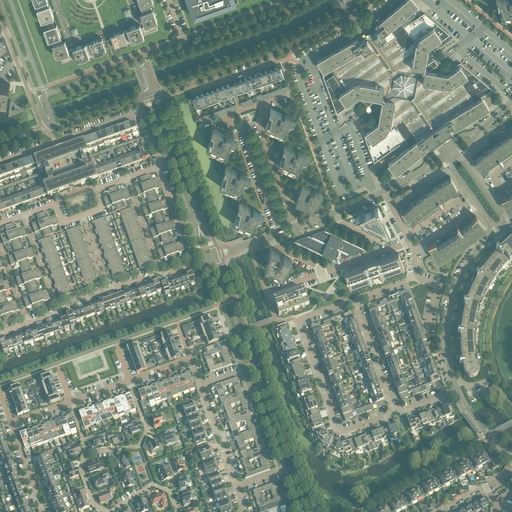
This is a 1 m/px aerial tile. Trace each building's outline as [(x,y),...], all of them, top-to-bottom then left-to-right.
[(47,0),(33,0),(35,6),(36,5),(37,9),(37,10),(41,22),(44,21),(46,28),(44,29),(48,40),(48,42),(51,40),(53,45),(52,45),(57,57),(59,57),(62,64),(76,59),(77,61),(90,56),(89,56),(93,54),(94,55),(106,50),(103,40),(102,38),(95,40),(94,41),(89,42),(89,43),(85,44),(72,48),(74,52),(69,53),(65,40),(62,41),(61,40),(60,37),(61,37),(56,24),(54,25),(52,19),(54,18),(49,5),(47,1),(48,1),(47,0)] [(123,30),(110,35),(112,40),(115,47),(127,43),(127,42),(131,41),(134,40),(144,37),(143,34),(158,29),(155,22),(157,21),(153,8),(152,9),(151,5),(154,3),(152,0),(138,0),(141,8),(142,8),(143,12),(140,13),(145,26),(141,28),(140,24),(127,29),(123,31),(123,30)] [(189,0),(194,17),(237,2),(237,1),(235,2),(234,0),(189,0)] [(476,102),(461,80),(467,76),(459,65),(447,74),(434,72),(428,71),(427,72),(425,74),(423,71),(421,68),(423,66),(425,66),(428,47),(440,38),(433,28),(403,49),(390,29),(418,6),(412,0),(404,0),(400,4),(399,5),(375,25),(378,29),(373,32),(374,34),(373,35),(374,37),(371,39),(369,40),(368,41),(367,39),(365,40),(364,39),(359,42),(358,40),(357,38),(317,60),(324,71),(330,68),(345,89),(339,93),(347,104),(359,95),(378,99),(378,97),(383,94),(384,95),(384,96),(383,96),(383,97),(383,98),(384,98),(384,99),(385,99),(386,99),(387,98),(388,100),(383,103),(381,103),(378,122),(365,131),(373,141),(402,121),(416,141),(388,163),(396,173),(429,147),(441,139),(452,131),(455,129),(489,109),(482,98),(476,102)] [(511,0),(495,0),(497,4),(499,9),(500,9),(501,20),(511,18),(511,0)] [(284,77),(281,68),(280,67),(277,68),(277,67),(276,67),(275,67),(275,68),(275,69),(275,70),(279,79),(284,77)] [(279,79),(275,70),(275,69),(272,70),(272,69),(271,69),(270,69),(270,70),(270,71),(270,72),(273,81),(279,79)] [(273,81),(270,72),(270,71),(267,72),(267,71),(266,71),(265,71),(265,72),(265,73),(268,82),(273,81)] [(265,73),(265,72),(262,73),(261,73),(261,72),(260,72),(260,73),(259,74),(260,74),(260,75),(263,84),(268,82),(265,73)] [(263,84),(260,75),(260,74),(257,75),(256,75),(256,74),(255,74),(255,75),(254,75),(254,76),(255,77),(258,86),(263,84)] [(258,86),(255,77),(254,76),(252,77),(251,77),(251,76),(250,76),(249,77),(249,78),(250,79),(253,88),(258,86)] [(253,88),(250,79),(249,78),(247,79),(246,78),(245,78),(244,79),(244,80),(245,81),(248,90),(253,88)] [(248,90),(245,81),(244,80),(242,81),(241,80),(240,80),(239,80),(239,81),(240,83),(243,92),(248,90)] [(243,92),(240,83),(239,81),(236,83),(236,82),(235,82),(234,82),(234,83),(235,84),(234,85),(238,94),(243,92)] [(0,98),(7,100),(9,85),(9,83),(0,82),(0,98)] [(232,95),(229,86),(229,85),(228,85),(228,84),(227,84),(227,85),(226,85),(226,86),(224,87),(224,88),(227,97),(232,95)] [(219,90),(222,99),(227,97),(224,88),(224,87),(223,87),(223,86),(222,86),(221,87),(221,88),(219,89),(219,90)] [(222,99),(219,90),(219,89),(218,88),(217,88),(216,89),(216,90),(214,91),(214,92),(217,101),(222,99)] [(217,101),(214,92),(214,91),(213,91),(213,90),(212,90),(211,90),(211,91),(211,92),(208,93),(209,94),(212,103),(217,101)] [(212,103),(209,94),(208,93),(208,92),(207,92),(206,92),(206,93),(203,94),(204,96),(207,105),(212,103)] [(207,105),(204,96),(203,94),(202,93),(202,94),(201,94),(201,95),(198,96),(199,97),(202,106),(207,105)] [(202,106),(199,97),(198,96),(198,95),(197,95),(196,96),(196,97),(193,98),(196,108),(202,106)] [(289,128),(296,119),(270,107),(268,118),(269,118),(264,128),(283,137),(288,127),(289,128)] [(138,132),(134,122),(128,124),(132,134),(138,132)] [(132,134),(128,124),(123,126),(126,136),(132,134)] [(511,149),(511,147),(511,124),(507,129),(505,131),(505,130),(499,132),(500,132),(501,135),(496,140),(491,145),(493,147),(491,149),(490,148),(487,151),(484,152),(482,154),(479,157),(476,159),(473,160),(473,161),(484,173),(488,168),(488,167),(498,160),(499,160),(500,161),(499,162),(500,163),(500,164),(501,164),(501,165),(502,165),(503,164),(504,163),(505,163),(505,162),(505,161),(504,161),(504,160),(503,159),(502,160),(501,159),(501,157),(500,156),(511,149)] [(126,136),(123,126),(117,128),(121,138),(126,136)] [(121,138),(117,128),(111,130),(115,140),(121,138)] [(231,149),(237,140),(212,128),(210,139),(211,139),(206,149),(225,158),(230,148),(231,149)] [(115,140),(111,130),(106,132),(110,142),(115,140)] [(110,142),(106,132),(100,134),(104,144),(110,142)] [(104,144),(100,134),(95,136),(98,146),(104,144)] [(98,146),(95,136),(89,138),(93,148),(98,146)] [(93,148),(89,138),(83,140),(87,150),(93,148)] [(87,150),(83,140),(78,142),(79,144),(72,146),(72,144),(62,148),(62,150),(66,159),(82,153),(82,154),(80,155),(81,160),(84,159),(82,154),(88,152),(87,150)] [(302,165),(309,156),(284,145),(282,155),(282,156),(278,166),(297,174),(301,165),(302,165)] [(60,162),(59,161),(56,152),(55,150),(45,154),(46,156),(43,157),(42,154),(42,157),(40,158),(39,156),(34,158),(37,168),(38,170),(43,168),(45,173),(50,172),(48,166),(60,162)] [(148,159),(145,150),(139,152),(143,161),(148,159)] [(143,161),(139,152),(134,154),(137,163),(143,161)] [(137,163),(134,154),(129,156),(132,164),(137,163)] [(132,164),(129,156),(124,158),(127,166),(132,164)] [(37,168),(34,158),(28,160),(32,170),(37,168)] [(127,166),(124,158),(119,159),(122,168),(127,166)] [(122,168),(119,159),(114,161),(117,170),(122,168)] [(32,170),(28,160),(23,162),(26,172),(32,170)] [(117,170),(114,161),(109,163),(112,172),(117,170)] [(26,172),(23,162),(17,164),(21,174),(26,172)] [(97,177),(94,169),(93,166),(87,168),(86,163),(83,164),(85,169),(87,168),(88,169),(71,175),(75,185),(75,186),(86,183),(85,181),(91,179),(92,180),(97,178),(97,177)] [(112,172),(109,163),(104,165),(107,174),(112,172)] [(21,174),(17,164),(11,166),(15,176),(21,174)] [(107,174),(104,165),(99,167),(102,175),(107,174)] [(15,176),(11,166),(6,168),(9,178),(15,176)] [(244,186),(251,177),(236,171),(226,166),(223,176),(224,177),(219,187),(238,196),(243,186),(244,186)] [(102,175),(99,167),(94,169),(97,177),(102,175)] [(9,178),(6,168),(0,170),(4,180),(9,178)] [(69,187),(65,178),(65,176),(53,181),(51,175),(47,177),(48,182),(43,184),(44,186),(47,195),(48,196),(53,194),(52,193),(55,192),(56,194),(57,194),(56,191),(58,190),(59,192),(69,188),(69,187)] [(148,188),(160,183),(158,179),(151,181),(149,175),(144,177),(148,188)] [(148,188),(144,177),(140,179),(142,185),(135,187),(136,192),(148,188)] [(441,202),(440,201),(441,200),(451,193),(458,191),(450,177),(448,179),(445,181),(441,183),(438,184),(436,186),(433,189),(431,191),(430,190),(430,189),(429,188),(428,187),(426,186),(425,185),(424,185),(422,185),(421,185),(419,185),(418,186),(417,186),(415,187),(414,188),(413,189),(411,191),(409,188),(393,197),(399,209),(398,210),(406,224),(406,225),(407,226),(408,226),(409,227),(410,227),(411,227),(412,227),(413,226),(440,207),(441,207),(442,207),(444,206),(444,205),(444,204),(444,203),(442,201),(441,202)] [(157,196),(154,190),(161,188),(160,183),(148,188),(152,198),(157,196)] [(319,204),(323,194),(314,190),(314,192),(313,191),(313,190),(311,189),(310,190),(310,188),(302,185),(299,189),(301,190),(300,193),(301,193),(301,195),(299,194),(295,202),(313,211),(317,203),(319,204)] [(47,195),(44,186),(39,188),(42,197),(47,195)] [(117,199),(129,195),(127,190),(120,193),(118,186),(113,188),(117,199)] [(42,197),(39,188),(34,190),(37,199),(42,197)] [(117,199),(113,188),(108,190),(111,196),(103,199),(105,203),(117,199)] [(152,198),(148,188),(136,192),(138,196),(145,194),(147,200),(152,198)] [(37,199),(34,190),(29,192),(32,200),(37,199)] [(32,200),(29,192),(24,194),(27,202),(32,200)] [(511,193),(508,196),(508,195),(501,198),(509,212),(511,210),(511,209),(511,193)] [(27,202),(24,194),(19,195),(22,204),(27,202)] [(22,204),(19,195),(14,197),(17,206),(22,204)] [(123,201),(130,199),(129,195),(117,199),(121,210),(125,208),(123,201)] [(156,209),(168,204),(166,200),(159,203),(157,196),(152,198),(156,209)] [(17,206),(14,197),(8,199),(11,208),(17,206)] [(156,209),(152,198),(147,200),(149,206),(142,209),(144,213),(156,209)] [(11,208),(8,199),(3,201),(6,210),(11,208)] [(121,210),(117,199),(105,203),(107,207),(114,205),(116,211),(121,210)] [(257,223),(264,215),(239,203),(237,214),(238,214),(233,224),(252,233),(257,223)] [(164,217),(162,211),(169,209),(168,204),(156,209),(160,219),(164,217)] [(386,224),(383,218),(381,214),(381,213),(378,207),(374,208),(372,211),(371,210),(370,210),(365,213),(358,216),(355,218),(388,234),(390,233),(388,229),(388,228),(386,224)] [(134,213),(132,210),(134,210),(133,208),(119,212),(121,218),(134,213)] [(160,219),(156,209),(144,213),(146,217),(153,215),(155,221),(160,219)] [(45,225),(57,220),(55,216),(48,219),(46,212),(41,214),(45,225)] [(123,223),(137,218),(136,216),(135,217),(134,213),(121,218),(123,223)] [(45,225),(41,214),(37,216),(39,222),(32,225),(33,229),(45,225)] [(469,240),(472,238),(475,237),(477,234),(483,229),(486,228),(476,216),(471,221),(471,222),(461,229),(460,229),(459,228),(460,227),(460,225),(459,225),(458,224),(457,224),(456,224),(455,225),(455,226),(455,227),(455,228),(455,229),(456,230),(458,229),(458,230),(458,232),(459,233),(455,236),(451,239),(446,242),(442,244),(438,247),(435,242),(428,245),(432,252),(433,253),(438,263),(468,244),(466,241),(468,240),(469,240)] [(175,225),(174,221),(166,224),(164,217),(160,219),(163,230),(175,225)] [(107,223),(105,218),(92,223),(92,225),(94,224),(95,227),(107,223)] [(137,224),(136,220),(138,220),(137,218),(123,223),(125,228),(137,224)] [(163,230),(160,219),(155,221),(157,227),(150,230),(152,234),(163,230)] [(51,227),(58,225),(57,220),(45,225),(49,235),(54,234),(51,227)] [(26,232),(24,227),(17,230),(15,223),(10,225),(14,236),(26,232)] [(95,233),(109,228),(107,223),(95,227),(96,230),(95,231),(95,233)] [(127,233),(141,228),(140,226),(138,227),(137,224),(125,228),(127,233)] [(14,236),(10,225),(5,227),(8,233),(1,236),(2,240),(14,236)] [(49,235),(45,225),(33,229),(35,233),(42,231),(44,237),(49,235)] [(170,232),(177,230),(175,225),(163,230),(167,240),(172,239),(170,232)] [(80,232),(79,229),(81,229),(80,227),(66,232),(68,237),(80,232)] [(99,237),(111,233),(109,228),(95,233),(96,235),(98,234),(99,237)] [(129,238),(142,233),(141,234),(140,230),(141,230),(141,228),(127,233),(129,238)] [(167,240),(163,230),(152,234),(153,238),(160,236),(162,242),(167,240)] [(366,249),(340,237),(325,230),(324,230),(311,235),(312,235),(311,238),(308,236),(295,240),(295,241),(294,241),(334,260),(335,260),(335,259),(336,260),(348,255),(347,254),(348,252),(352,254),(364,249),(365,249),(366,249)] [(20,239),(27,236),(26,232),(14,236),(18,246),(22,245),(20,239)] [(70,242),(84,237),(83,235),(81,236),(80,232),(68,237),(70,242)] [(113,238),(111,233),(99,237),(100,241),(98,241),(99,243),(113,238)] [(143,239),(142,236),(143,235),(142,233),(129,238),(131,243),(143,239)] [(18,246),(14,236),(2,240),(4,244),(11,242),(13,248),(18,246)] [(54,242),(52,237),(38,242),(39,244),(40,243),(41,246),(54,242)] [(72,247),(84,243),(83,239),(84,239),(84,237),(70,242),(72,247)] [(101,248),(115,243),(113,238),(99,243),(100,245),(101,244),(102,247),(101,248)] [(146,243),(145,241),(144,242),(143,239),(131,243),(132,248),(146,243)] [(171,251),(183,247),(181,242),(174,245),(172,239),(167,240),(171,251)] [(171,251),(167,240),(162,242),(165,248),(158,251),(159,255),(171,251)] [(55,247),(54,242),(41,246),(43,250),(41,250),(42,252),(55,247)] [(74,252),(87,247),(87,245),(85,246),(84,243),(72,247),(74,252)] [(116,248),(115,243),(101,248),(102,250),(103,249),(104,253),(116,248)] [(146,249),(145,246),(147,245),(146,243),(132,248),(134,253),(146,249)] [(496,279),(499,274),(503,269),(507,265),(510,268),(511,266),(511,265),(511,246),(510,244),(509,244),(510,244),(505,248),(504,248),(500,251),(499,249),(498,249),(497,248),(497,251),(496,251),(495,252),(496,253),(497,254),(493,259),(492,259),(488,264),(483,270),(484,270),(481,274),(479,272),(478,272),(477,272),(477,274),(477,275),(476,275),(476,276),(477,276),(479,278),(475,283),(472,290),(469,296),(468,300),(465,300),(464,299),(463,300),(464,302),(463,302),(463,303),(463,304),(464,304),(466,305),(464,311),(462,318),(461,325),(461,330),(459,329),(458,329),(457,330),(458,332),(457,332),(457,333),(458,334),(461,334),(460,338),(460,341),(460,348),(461,355),(462,359),(459,360),(458,360),(458,361),(459,363),(459,364),(460,364),(462,364),(463,367),(464,371),(464,372),(465,374),(465,375),(466,376),(467,376),(468,377),(469,378),(470,378),(472,378),(473,378),(474,377),(476,376),(477,375),(478,374),(478,372),(478,371),(478,370),(478,368),(479,368),(477,361),(476,353),(475,347),(475,341),(476,335),(476,333),(476,327),(477,321),(479,316),(480,309),(481,307),(483,301),(485,296),(488,291),(491,286),(493,284),(496,279)] [(21,257),(33,253),(32,248),(25,251),(22,245),(18,246),(21,257)] [(18,246),(13,248),(15,254),(8,257),(10,261),(21,257),(18,246)] [(57,252),(55,247),(42,252),(42,254),(44,253),(45,257),(57,252)] [(87,253),(86,250),(88,249),(87,247),(74,252),(75,257),(89,252),(87,253)] [(177,253),(184,251),(183,247),(171,251),(175,261),(179,260),(177,253)] [(118,253),(116,248),(104,253),(105,256),(104,256),(105,258),(118,253)] [(150,254),(149,252),(148,252),(146,249),(134,253),(136,258),(150,254)] [(288,269),(292,260),(283,256),(283,257),(282,257),(282,256),(280,255),(280,256),(277,254),(278,253),(271,250),(267,259),(268,260),(264,268),(282,276),(286,268),(288,269)] [(175,261),(171,251),(159,255),(161,259),(168,257),(170,263),(175,261)] [(59,257),(57,252),(45,257),(46,260),(45,261),(45,262),(59,257)] [(89,258),(88,255),(90,254),(89,252),(75,257),(77,262),(89,258)] [(28,260),(35,257),(33,253),(21,257),(25,268),(30,266),(28,260)] [(120,258),(118,253),(105,258),(105,260),(107,259),(108,263),(120,258)] [(398,253),(344,272),(350,288),(404,269),(398,253)] [(150,259),(149,256),(150,255),(150,254),(136,258),(138,264),(150,259)] [(25,268),(21,257),(10,261),(11,266),(18,263),(21,269),(25,268)] [(61,262),(59,257),(45,262),(46,264),(48,264),(49,267),(47,267),(61,262)] [(79,267),(93,262),(92,261),(91,261),(89,258),(77,262),(79,267)] [(122,263),(120,258),(108,263),(109,266),(108,267),(108,268),(122,263)] [(140,269),(154,264),(153,262),(151,262),(150,259),(138,264),(140,269)] [(63,268),(61,262),(47,267),(48,269),(49,269),(51,272),(63,268)] [(93,268),(92,265),(93,264),(93,262),(79,267),(81,273),(93,268)] [(124,269),(122,263),(108,268),(109,270),(110,270),(112,273),(124,269)] [(41,274),(39,269),(32,272),(30,266),(25,268),(29,278),(41,274)] [(29,278),(25,268),(21,269),(23,275),(16,278),(17,282),(29,278)] [(65,273),(63,268),(51,272),(52,275),(50,276),(51,278),(65,273)] [(96,273),(96,271),(94,271),(93,268),(81,273),(83,278),(96,273)] [(126,274),(124,269),(112,273),(113,276),(111,277),(112,279),(126,274)] [(195,282),(191,269),(188,270),(190,274),(187,275),(190,284),(191,284),(195,282)] [(190,284),(187,275),(184,276),(183,272),(180,273),(185,286),(190,284),(190,286),(191,285),(191,284),(190,284)] [(66,278),(65,273),(51,278),(52,279),(53,279),(54,282),(66,278)] [(97,278),(96,275),(97,274),(96,273),(83,278),(85,283),(97,278)] [(185,286),(180,273),(178,274),(180,278),(177,279),(180,288),(181,288),(185,286)] [(35,281),(42,278),(41,274),(29,278),(33,289),(38,287),(35,281)] [(180,288),(177,279),(174,280),(172,276),(170,277),(175,290),(179,288),(180,289),(181,289),(181,288),(180,288)] [(162,290),(157,277),(155,278),(156,282),(153,283),(156,292),(157,292),(162,290)] [(175,290),(170,277),(168,277),(169,281),(166,282),(170,291),(175,290)] [(33,289),(29,278),(17,282),(19,287),(26,284),(28,290),(33,289)] [(68,283),(66,278),(54,282),(55,285),(54,286),(54,287),(68,283)] [(100,283),(99,281),(98,282),(97,278),(85,283),(86,288),(100,283)] [(0,288),(10,285),(8,281),(1,283),(0,280),(0,288)] [(156,292),(153,283),(150,284),(149,280),(147,281),(151,294),(156,292),(156,294),(157,293),(157,292),(156,292)] [(170,291),(166,282),(164,283),(162,280),(160,280),(164,293),(169,292),(170,293),(171,293),(170,291)] [(151,294),(147,281),(144,282),(146,285),(143,286),(146,296),(147,296),(151,294)] [(70,288),(68,283),(54,287),(55,290),(57,289),(58,292),(70,288)] [(146,296),(143,286),(140,287),(139,284),(137,285),(141,298),(146,296),(146,297),(147,297),(147,296),(146,296)] [(4,292),(11,289),(10,285),(0,288),(0,295),(2,300),(6,298),(4,292)] [(141,298),(137,285),(134,285),(136,289),(133,290),(136,299),(137,299),(141,298)] [(48,295),(47,291),(40,293),(38,287),(33,289),(37,299),(48,295)] [(136,299),(133,290),(130,291),(129,287),(126,288),(131,301),(135,300),(136,301),(137,301),(137,299),(136,299)] [(303,287),(273,298),(279,315),(309,305),(303,287)] [(72,293),(70,288),(58,292),(59,295),(58,296),(58,298),(72,293)] [(131,301),(126,288),(124,289),(125,293),(123,294),(126,303),(131,301)] [(37,299),(33,289),(28,290),(30,296),(23,299),(25,303),(37,299)] [(401,300),(410,296),(408,291),(407,291),(407,290),(406,290),(404,291),(405,292),(399,294),(399,293),(395,294),(396,296),(387,299),(389,304),(401,300)] [(126,303),(123,294),(120,295),(118,291),(116,292),(121,305),(125,303),(126,305),(127,304),(126,303)] [(121,305),(116,292),(114,293),(115,296),(112,297),(116,307),(116,306),(121,305)] [(43,302),(50,299),(48,295),(37,299),(40,310),(45,308),(43,302)] [(116,307),(112,297),(109,299),(108,295),(106,296),(110,309),(115,307),(116,308),(117,308),(116,306),(116,307)] [(110,309),(106,296),(104,296),(105,300),(102,301),(105,310),(106,310),(110,309)] [(401,300),(403,305),(412,302),(410,296),(401,300)] [(5,310),(17,306),(16,302),(8,304),(6,298),(2,300),(5,310)] [(105,310),(102,301),(99,302),(98,298),(96,299),(100,312),(105,311),(105,312),(106,312),(106,310),(105,310)] [(40,310),(37,299),(25,303),(26,308),(33,305),(36,311),(40,310)] [(100,312),(96,299),(93,300),(95,304),(92,305),(95,314),(96,314),(100,312)] [(369,311),(377,308),(389,304),(387,299),(379,302),(380,305),(376,306),(375,303),(370,305),(370,304),(367,304),(367,305),(367,306),(369,311)] [(95,314),(92,305),(89,306),(88,302),(85,303),(90,316),(95,314),(95,316),(96,315),(96,314),(95,314)] [(413,307),(412,302),(403,305),(405,310),(413,307)] [(90,316),(85,303),(83,304),(85,307),(82,308),(85,318),(86,317),(90,316)] [(12,313),(19,310),(17,306),(5,310),(9,321),(14,319),(12,313)] [(85,318),(82,308),(79,309),(78,306),(75,307),(80,320),(85,318),(85,319),(86,319),(86,317),(85,318)] [(80,320),(75,307),(73,307),(74,311),(72,312),(75,321),(76,321),(80,320)] [(415,312),(413,307),(405,310),(406,315),(405,315),(405,316),(415,312)] [(377,308),(369,311),(370,316),(379,313),(377,308)] [(76,321),(75,321),(72,312),(69,313),(67,309),(65,310),(71,326),(75,325),(75,323),(76,323),(76,321)] [(9,321),(5,310),(0,312),(0,317),(2,316),(4,323),(9,321)] [(345,320),(354,317),(354,316),(352,311),(351,311),(350,311),(348,311),(349,313),(343,314),(344,318),(341,319),(340,316),(331,319),(333,324),(345,320)] [(417,317),(415,312),(405,316),(407,321),(417,317)] [(381,318),(379,313),(370,316),(372,321),(381,318)] [(70,328),(65,315),(62,315),(64,319),(61,320),(64,330),(65,329),(70,328)] [(210,316),(198,321),(200,327),(212,323),(210,316)] [(345,320),(347,325),(356,322),(354,317),(345,320)] [(374,327),(386,322),(384,317),(381,318),(372,321),(374,327)] [(419,322),(417,317),(407,321),(408,326),(410,325),(419,322)] [(59,331),(54,318),(52,319),(54,323),(51,324),(54,333),(55,333),(59,331)] [(64,330),(61,320),(58,321),(57,318),(54,318),(59,331),(64,330),(64,331),(65,331),(65,329),(64,330)] [(312,332),(321,328),(321,329),(333,324),(331,319),(323,322),(324,325),(320,326),(319,323),(314,325),(314,324),(311,325),(311,326),(312,331),(312,332)] [(54,333),(51,324),(48,325),(47,321),(44,322),(49,335),(53,333),(54,335),(55,334),(55,333),(54,333)] [(49,335),(44,322),(42,323),(43,327),(41,328),(44,337),(49,335)] [(357,327),(356,322),(347,325),(349,330),(357,327)] [(376,332),(387,328),(386,322),(374,327),(376,332)] [(421,327),(419,322),(410,325),(412,330),(421,327)] [(212,323),(200,327),(202,333),(214,329),(212,323)] [(291,335),(289,331),(290,330),(288,323),(277,327),(278,330),(276,330),(278,335),(277,335),(278,339),(279,338),(279,339),(291,335)] [(44,337),(41,328),(38,329),(36,325),(34,326),(39,339),(43,337),(44,338),(45,338),(44,337)] [(39,339),(34,326),(32,326),(33,330),(30,331),(34,340),(39,339)] [(359,332),(357,327),(349,330),(351,335),(359,332)] [(423,332),(421,327),(412,330),(414,335),(423,332)] [(312,332),(314,337),(323,333),(321,329),(321,328),(312,332)] [(389,333),(387,328),(376,332),(378,337),(389,333)] [(28,342),(24,329),(22,330),(23,334),(20,335),(23,344),(24,344),(28,342)] [(34,340),(30,331),(27,332),(26,329),(24,329),(28,342),(33,341),(34,342),(35,342),(34,340)] [(214,329),(202,333),(205,339),(206,339),(206,338),(216,335),(214,329)] [(172,336),(170,331),(160,334),(162,339),(162,340),(172,336)] [(23,344),(20,335),(17,336),(16,332),(14,333),(18,346),(23,344),(23,346),(25,345),(24,344),(23,344)] [(361,337),(359,332),(351,335),(352,340),(361,337)] [(425,337),(423,332),(414,335),(416,341),(425,337)] [(18,346),(14,333),(11,334),(13,338),(10,339),(13,348),(14,348),(18,346)] [(325,339),(323,333),(314,337),(316,342),(325,339)] [(380,342),(391,338),(389,333),(378,337),(380,342)] [(219,341),(216,335),(206,338),(206,339),(208,345),(219,341)] [(295,343),(293,339),(292,339),(291,335),(279,339),(280,340),(282,339),(283,343),(281,343),(282,348),(295,343)] [(13,348),(10,339),(7,340),(6,336),(3,337),(8,350),(13,348),(13,350),(14,349),(14,348),(13,348)] [(162,340),(162,339),(161,340),(163,345),(163,346),(165,345),(174,342),(172,336),(162,340)] [(8,350),(3,337),(1,337),(3,341),(0,342),(0,343),(4,355),(5,354),(4,351),(8,350)] [(363,342),(361,337),(352,340),(354,345),(363,342)] [(393,343),(391,338),(380,342),(381,347),(390,344),(393,343)] [(327,344),(325,339),(316,342),(318,347),(327,344)] [(427,345),(425,339),(416,342),(418,348),(427,345)] [(126,347),(128,352),(129,352),(140,348),(138,342),(126,347)] [(176,347),(174,342),(165,345),(167,350),(176,347)] [(365,347),(363,342),(354,345),(356,350),(365,347)] [(297,352),(295,348),(296,347),(295,343),(282,348),(284,352),(286,351),(287,354),(285,355),(285,356),(297,352)] [(229,355),(225,346),(219,348),(218,344),(213,346),(218,359),(229,355)] [(328,349),(327,344),(318,347),(320,352),(328,349)] [(392,349),(390,344),(381,347),(383,352),(392,349)] [(427,345),(418,348),(416,349),(417,354),(429,350),(427,345)] [(218,359),(213,346),(206,348),(207,352),(203,354),(207,363),(218,359)] [(178,352),(176,347),(167,350),(165,351),(167,356),(178,352)] [(367,352),(365,347),(356,350),(358,355),(367,352)] [(129,352),(131,357),(142,353),(140,348),(129,352)] [(330,354),(328,349),(320,352),(322,357),(330,354)] [(431,355),(429,350),(417,354),(419,359),(431,355)] [(397,355),(396,351),(393,352),(393,351),(384,354),(386,359),(397,355)] [(167,356),(169,362),(181,357),(179,352),(178,352),(167,356)] [(301,360),(300,356),(298,356),(297,352),(285,356),(286,357),(288,356),(289,360),(287,360),(288,365),(301,360)] [(369,358),(367,352),(358,355),(360,361),(369,358)] [(142,353),(131,357),(133,362),(144,359),(142,353)] [(332,359),(330,354),(322,357),(323,362),(332,359)] [(232,365),(229,355),(218,359),(221,369),(232,365)] [(399,360),(397,355),(386,359),(388,364),(399,360)] [(433,360),(431,355),(419,359),(422,358),(424,363),(433,360)] [(144,359),(133,362),(135,368),(146,364),(144,359)] [(221,369),(218,359),(207,363),(210,373),(221,369)] [(334,364),(332,359),(323,362),(325,367),(337,363),(334,364)] [(371,365),(369,360),(369,359),(360,362),(362,368),(371,365)] [(303,369),(301,365),(303,364),(301,360),(288,365),(290,369),(292,368),(293,372),(291,372),(292,373),(303,369)] [(401,366),(399,360),(388,364),(389,369),(398,366),(398,367),(401,366)] [(434,365),(433,360),(424,363),(426,368),(434,365)] [(339,368),(337,363),(325,367),(327,372),(336,369),(339,368)] [(135,368),(137,373),(148,369),(146,364),(135,368)] [(373,370),(371,365),(362,368),(364,373),(373,370)] [(436,370),(434,365),(426,368),(428,373),(436,370)] [(400,371),(398,367),(398,366),(389,369),(391,375),(400,371)] [(307,377),(306,373),(305,373),(303,369),(292,373),(292,374),(294,373),(295,377),(293,377),(295,382),(307,377)] [(330,379),(341,375),(339,370),(337,371),(328,374),(328,375),(328,374),(330,379)] [(363,379),(375,375),(373,370),(364,373),(361,374),(363,379)] [(438,375),(436,370),(428,373),(429,378),(438,375)] [(189,390),(182,371),(180,372),(180,373),(182,375),(178,377),(183,392),(189,390)] [(195,388),(189,372),(184,374),(185,372),(184,371),(182,371),(189,390),(195,388)] [(402,377),(400,371),(391,375),(393,380),(402,377)] [(51,374),(40,378),(42,383),(53,379),(51,374)] [(178,394),(171,375),(169,376),(169,377),(171,379),(166,381),(172,396),(178,394)] [(183,392),(178,377),(173,378),(173,376),(174,376),(173,375),(171,375),(178,394),(183,392)] [(340,381),(340,380),(339,377),(341,376),(341,375),(330,379),(332,385),(340,381)] [(376,380),(375,375),(363,379),(365,384),(376,380)] [(431,383),(440,380),(438,375),(429,378),(431,383)] [(240,387),(237,377),(226,381),(229,391),(240,387)] [(309,386),(308,382),(309,381),(307,377),(295,382),(296,386),(298,385),(299,388),(297,389),(298,390),(309,386)] [(404,382),(402,377),(393,380),(395,385),(404,382)] [(41,383),(43,389),(54,385),(52,380),(53,379),(42,383),(41,383)] [(166,398),(159,379),(158,380),(158,382),(160,383),(155,385),(161,400),(166,398)] [(172,396),(166,381),(162,382),(162,380),(161,379),(159,379),(166,398),(172,396)] [(378,385),(376,380),(365,384),(367,389),(370,388),(378,385)] [(440,380),(431,383),(419,387),(421,393),(430,390),(429,387),(432,385),(433,388),(439,387),(439,388),(441,387),(442,387),(442,386),(440,380)] [(229,391),(226,381),(215,385),(218,395),(229,391)] [(342,387),(340,381),(332,385),(334,390),(342,387)] [(406,387),(404,382),(395,385),(397,390),(406,387)] [(155,403),(148,383),(146,384),(146,386),(148,387),(144,389),(149,405),(155,403)] [(161,400),(155,385),(151,386),(151,384),(150,383),(148,383),(155,403),(161,400)] [(11,395),(10,394),(21,390),(19,385),(7,389),(10,395),(11,395)] [(54,385),(43,389),(45,394),(56,390),(54,385)] [(380,390),(378,385),(370,388),(371,393),(380,390)] [(313,394),(312,390),(311,390),(309,386),(298,390),(298,391),(300,390),(301,394),(299,394),(301,399),(313,394)] [(243,396),(241,390),(240,387),(229,391),(232,400),(234,399),(243,396)] [(344,392),(343,390),(342,387),(334,390),(335,395),(344,392)] [(407,392),(406,387),(397,390),(399,395),(407,392)] [(409,397),(408,394),(411,393),(413,396),(421,393),(419,387),(407,392),(399,395),(401,400),(401,401),(402,401),(404,400),(404,399),(409,397)] [(149,405),(144,389),(140,390),(140,389),(137,389),(138,390),(141,401),(140,401),(142,409),(146,407),(147,406),(149,405)] [(10,394),(11,395),(12,400),(23,396),(21,390),(10,394)] [(56,390),(45,394),(47,399),(58,396),(56,390)] [(382,395),(380,390),(371,393),(373,398),(382,395)] [(232,400),(229,391),(218,395),(221,404),(223,404),(223,403),(232,400)] [(136,410),(130,394),(125,395),(126,393),(125,392),(123,393),(130,412),(136,410)] [(346,396),(344,392),(335,395),(337,400),(346,397),(346,396)] [(130,412),(123,393),(121,393),(121,395),(123,396),(118,398),(124,414),(130,412)] [(315,403),(314,399),(315,398),(313,394),(301,399),(302,403),(304,402),(305,405),(303,406),(304,407),(315,403)] [(248,405),(245,395),(243,396),(234,399),(237,409),(248,405)] [(350,401),(349,395),(346,396),(346,397),(337,400),(339,405),(350,401)] [(375,403),(384,400),(382,395),(373,398),(375,403)] [(23,396),(12,400),(14,405),(25,401),(23,396)] [(49,405),(60,401),(58,396),(47,399),(49,405)] [(124,414),(118,398),(114,399),(114,397),(114,396),(112,397),(118,416),(124,414)] [(118,416),(112,397),(110,397),(110,399),(112,400),(107,402),(113,418),(118,416)] [(237,409),(234,399),(232,400),(223,403),(223,404),(221,404),(220,404),(221,407),(224,406),(226,413),(237,409)] [(113,418),(107,402),(103,404),(103,401),(102,400),(100,401),(107,420),(113,418)] [(386,406),(384,401),(384,400),(375,403),(363,407),(365,413),(374,410),(373,407),(376,405),(377,409),(382,407),(383,408),(385,407),(386,407),(386,406)] [(25,401),(14,405),(16,410),(27,407),(25,401)] [(107,420),(100,401),(98,401),(99,403),(100,404),(96,406),(102,422),(107,420)] [(197,407),(196,403),(193,405),(192,401),(182,404),(184,411),(197,407)] [(352,406),(350,401),(339,405),(341,410),(352,406)] [(319,411),(318,407),(317,407),(315,403),(304,407),(304,408),(306,407),(307,411),(305,411),(307,416),(319,411)] [(102,422),(96,406),(91,408),(92,405),(91,404),(89,405),(96,424),(102,422)] [(454,417),(450,404),(445,406),(446,407),(441,408),(446,420),(447,419),(446,417),(449,416),(450,418),(454,417)] [(96,424),(89,405),(87,405),(87,407),(89,408),(85,410),(90,426),(96,424)] [(251,414),(248,405),(237,409),(240,418),(250,414),(250,415),(251,414)] [(351,412),(354,411),(352,406),(341,410),(343,415),(351,412)] [(15,411),(17,416),(29,412),(27,407),(16,410),(15,411)] [(197,414),(195,411),(198,410),(197,407),(184,411),(187,418),(197,414)] [(357,416),(365,413),(363,407),(354,411),(351,412),(343,415),(345,420),(345,421),(346,421),(348,420),(348,419),(353,417),(352,414),(355,413),(357,416)] [(446,420),(441,408),(437,410),(437,409),(433,410),(437,423),(441,421),(441,419),(444,418),(445,420),(446,420)] [(240,418),(237,409),(226,413),(229,422),(239,418),(240,418)] [(90,426),(85,410),(81,411),(81,410),(78,411),(84,428),(90,426)] [(437,423),(433,410),(428,412),(429,413),(425,415),(429,426),(430,426),(429,424),(432,422),(433,424),(437,423)] [(321,420),(320,416),(321,415),(319,411),(307,416),(308,420),(310,419),(312,422),(310,423),(310,424),(321,420)] [(76,431),(71,415),(66,417),(66,414),(67,414),(66,413),(64,414),(71,433),(76,431)] [(166,421),(163,413),(152,417),(154,422),(155,425),(154,425),(155,429),(161,427),(160,423),(166,421)] [(71,433),(64,414),(62,415),(62,416),(64,418),(59,419),(65,435),(71,433)] [(189,425),(202,420),(201,417),(198,418),(197,414),(187,418),(189,425)] [(253,424),(250,415),(250,414),(240,418),(239,418),(242,428),(253,424)] [(429,426),(425,415),(420,416),(420,415),(416,416),(420,429),(424,427),(424,425),(427,424),(428,426),(429,426)] [(420,429),(416,416),(412,418),(412,419),(407,421),(411,432),(413,432),(412,430),(415,428),(416,430),(420,429)] [(65,435),(59,419),(55,421),(55,419),(55,418),(54,417),(52,418),(59,437),(65,435)] [(59,437),(52,418),(50,419),(51,420),(52,422),(48,423),(54,439),(59,437)] [(242,428),(239,418),(229,422),(228,422),(231,432),(242,428)] [(202,420),(189,425),(192,432),(203,427),(202,424),(203,423),(202,420)] [(326,428),(324,424),(323,424),(321,420),(310,424),(310,425),(312,424),(313,428),(311,428),(313,433),(326,428)] [(54,439),(48,423),(44,425),(44,423),(43,421),(41,422),(48,441),(54,439)] [(48,441),(41,422),(39,423),(39,424),(41,426),(37,427),(42,443),(48,441)] [(142,431),(141,429),(139,423),(133,426),(132,422),(123,425),(126,431),(129,430),(129,432),(130,431),(132,435),(141,431),(142,431)] [(257,433),(253,424),(242,428),(246,437),(247,436),(257,433)] [(42,443),(37,427),(32,429),(33,427),(32,425),(30,426),(37,445),(42,443)] [(37,445),(30,426),(28,427),(28,428),(30,430),(25,431),(31,447),(37,445)] [(398,437),(394,426),(389,427),(389,426),(385,428),(389,440),(393,439),(394,439),(397,438),(398,437)] [(194,438),(207,434),(206,431),(205,431),(203,427),(192,432),(194,438)] [(246,437),(242,428),(231,432),(235,441),(236,440),(246,437)] [(327,437),(326,433),(327,432),(326,428),(313,433),(314,437),(316,436),(318,441),(319,440),(320,442),(318,443),(319,444),(327,437)] [(389,440),(385,428),(380,429),(381,430),(376,432),(381,443),(381,441),(384,440),(385,442),(389,440)] [(31,447),(25,431),(22,433),(21,431),(19,432),(19,433),(25,449),(31,447)] [(105,444),(103,439),(106,438),(104,432),(98,434),(99,437),(93,440),(92,440),(95,447),(104,444),(105,444)] [(167,446),(177,442),(175,434),(170,436),(169,432),(163,435),(167,446)] [(261,442),(258,432),(257,433),(247,436),(250,446),(261,442)] [(381,443),(376,432),(372,433),(372,432),(368,434),(373,450),(378,449),(376,443),(379,442),(380,444),(381,443)] [(124,441),(121,434),(114,437),(112,433),(107,435),(109,441),(112,440),(114,445),(124,441)] [(206,442),(205,438),(208,437),(207,434),(194,438),(196,445),(206,442)] [(373,450),(368,434),(363,435),(364,436),(359,438),(364,449),(363,447),(367,446),(369,452),(373,450)] [(250,446),(247,436),(246,437),(236,440),(239,450),(250,446)] [(330,451),(336,439),(332,437),(331,438),(327,437),(319,444),(320,445),(321,443),(323,445),(322,445),(327,447),(326,449),(330,451)] [(364,449),(359,438),(355,439),(355,438),(351,440),(355,452),(359,451),(359,449),(362,448),(363,450),(364,449)] [(342,455),(343,444),(339,442),(340,441),(336,439),(330,451),(334,453),(335,451),(339,453),(341,453),(341,455),(342,455)] [(355,452),(351,440),(346,441),(347,443),(343,444),(342,455),(343,455),(343,453),(345,453),(346,454),(350,452),(351,454),(355,452)] [(164,451),(161,444),(158,446),(156,441),(148,444),(152,455),(164,451)] [(265,451),(261,442),(250,446),(254,455),(263,451),(263,452),(265,451)] [(200,455),(213,450),(212,447),(209,448),(207,444),(197,448),(200,455)] [(75,456),(82,454),(79,445),(70,448),(69,445),(62,447),(65,453),(69,452),(70,456),(75,455),(75,456)] [(254,455),(250,446),(239,450),(243,459),(252,455),(254,455)] [(9,453),(8,448),(0,451),(0,456),(0,457),(9,453)] [(212,458),(211,455),(214,454),(213,450),(200,455),(202,462),(212,458)] [(267,461),(263,452),(263,451),(254,455),(252,455),(256,465),(267,461)] [(47,461),(46,456),(48,455),(47,452),(36,456),(37,459),(36,459),(38,465),(47,461)] [(11,458),(9,453),(0,457),(2,462),(11,458)] [(501,463),(494,458),(491,456),(489,458),(487,454),(485,455),(484,453),(481,454),(481,453),(478,455),(478,456),(477,456),(482,465),(487,462),(488,463),(489,463),(493,470),(498,467),(501,463)] [(256,465),(252,455),(243,459),(241,459),(245,468),(256,465)] [(130,468),(126,456),(122,457),(122,459),(121,459),(118,460),(117,460),(117,461),(116,461),(116,462),(116,463),(116,464),(117,464),(117,465),(118,465),(119,465),(120,465),(122,472),(127,470),(126,469),(130,468)] [(482,465),(477,456),(476,457),(476,456),(473,458),(474,458),(471,459),(473,462),(470,463),(475,470),(478,469),(477,468),(482,465)] [(13,463),(11,458),(2,462),(3,465),(1,466),(2,468),(13,463)] [(218,464),(217,461),(214,462),(212,458),(202,462),(205,469),(218,464)] [(186,470),(182,459),(171,463),(173,469),(176,468),(178,472),(186,470)] [(100,470),(97,463),(99,463),(97,460),(90,463),(91,466),(87,467),(90,474),(100,470)] [(49,466),(47,461),(38,465),(40,470),(49,466)] [(270,470),(267,461),(256,465),(259,474),(270,470)] [(475,470),(470,463),(468,464),(467,462),(465,463),(464,462),(462,464),(461,465),(466,474),(471,471),(471,472),(475,470)] [(15,469),(13,463),(2,468),(1,468),(3,473),(15,469)] [(79,475),(77,468),(75,469),(73,464),(67,466),(69,471),(68,471),(71,478),(79,475)] [(219,471),(218,468),(219,467),(218,464),(205,469),(207,476),(217,472),(219,471)] [(259,474),(256,465),(245,468),(247,476),(244,477),(245,479),(259,474)] [(466,474),(461,465),(460,466),(460,465),(457,466),(457,467),(455,468),(456,470),(454,472),(458,479),(462,477),(461,476),(466,474)] [(51,472),(49,466),(40,470),(42,475),(51,472)] [(162,482),(173,478),(169,467),(158,471),(162,482)] [(15,469),(3,473),(5,478),(17,474),(15,469)] [(458,479),(454,472),(452,473),(451,470),(448,472),(448,471),(446,473),(445,474),(450,483),(454,480),(455,481),(458,479)] [(53,477),(51,472),(42,475),(44,480),(53,477)] [(108,484),(106,478),(109,477),(107,472),(101,474),(102,477),(93,480),(96,488),(108,484)] [(134,485),(132,480),(132,479),(135,478),(132,472),(129,473),(130,474),(122,477),(123,480),(121,480),(120,482),(121,483),(122,484),(124,483),(126,488),(134,485)] [(223,478),(222,475),(219,476),(217,472),(207,476),(210,482),(223,478)] [(450,483),(445,474),(444,474),(443,474),(441,475),(441,476),(439,477),(440,479),(438,481),(442,488),(445,486),(445,485),(450,483)] [(18,481),(16,476),(7,479),(9,484),(18,481)] [(191,484),(188,476),(177,480),(180,487),(179,488),(180,491),(186,489),(185,486),(191,484)] [(55,482),(53,477),(44,480),(45,485),(55,482)] [(222,486),(221,482),(224,481),(223,478),(210,482),(212,489),(222,486)] [(442,488),(438,481),(436,482),(435,479),(432,481),(432,480),(429,482),(428,483),(433,491),(438,489),(439,490),(442,488)] [(18,481),(9,484),(7,485),(8,490),(20,486),(18,481)] [(57,487),(55,482),(45,485),(47,490),(57,487)] [(278,492),(275,483),(264,487),(267,496),(278,492)] [(433,491),(428,483),(427,483),(424,484),(425,485),(422,486),(423,488),(421,489),(426,497),(429,495),(428,494),(433,491)] [(22,491),(20,486),(8,490),(10,495),(22,491)] [(228,491),(227,488),(223,489),(222,486),(212,489),(215,496),(228,491)] [(58,492),(57,487),(47,490),(49,495),(58,492)] [(267,496),(264,487),(252,491),(256,500),(267,496)] [(426,497),(421,489),(419,491),(418,488),(416,490),(415,489),(413,490),(413,491),(412,492),(417,500),(422,498),(422,499),(426,497)] [(24,496),(22,491),(10,495),(12,500),(24,496)] [(195,499),(192,491),(181,495),(183,500),(184,503),(183,503),(184,507),(190,505),(189,501),(195,499)] [(229,499),(228,495),(229,494),(228,491),(215,496),(217,503),(229,499)] [(60,497),(58,492),(49,495),(51,501),(60,497)] [(89,507),(86,500),(87,500),(86,495),(83,496),(81,492),(73,495),(75,499),(77,499),(78,503),(79,503),(82,510),(89,507)] [(112,499),(109,492),(98,496),(101,503),(112,499)] [(281,501),(278,492),(267,496),(272,510),(284,505),(283,501),(281,501)] [(417,500),(412,492),(411,492),(408,493),(408,494),(406,495),(407,497),(405,498),(409,506),(413,504),(412,503),(417,500)] [(166,501),(164,494),(157,496),(152,498),(150,499),(152,506),(157,504),(157,505),(158,505),(159,506),(160,506),(161,505),(162,508),(162,509),(167,507),(167,506),(165,501),(166,501)] [(26,501),(24,496),(12,500),(14,506),(26,501)] [(264,511),(272,510),(267,496),(256,500),(260,511),(264,511)] [(409,506),(405,498),(403,499),(402,497),(399,499),(399,498),(396,499),(397,500),(396,501),(400,509),(405,507),(406,508),(409,506)] [(65,504),(65,503),(63,498),(51,502),(53,508),(65,504)] [(489,506),(485,498),(478,502),(482,510),(483,509),(489,506)] [(233,505),(231,502),(230,502),(229,499),(217,503),(220,510),(233,505)] [(152,511),(150,505),(146,507),(144,500),(136,503),(137,506),(136,507),(136,508),(136,509),(136,510),(137,510),(138,510),(139,511),(145,511),(146,511),(145,511),(152,511)] [(28,507),(26,501),(14,506),(16,511),(28,507)] [(400,509),(396,501),(395,501),(394,501),(392,502),(392,503),(390,504),(391,506),(389,507),(391,511),(395,511),(396,511),(400,509)] [(482,510),(478,502),(471,505),(474,511),(477,511),(481,510),(481,511),(483,511),(484,511),(483,509),(482,510)] [(57,511),(67,508),(65,503),(65,504),(53,508),(55,511),(57,511)]
